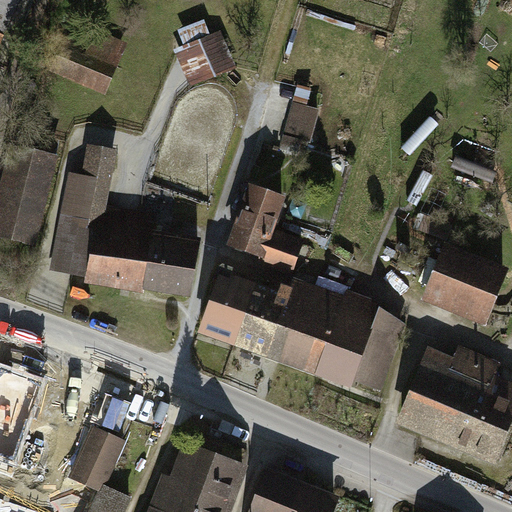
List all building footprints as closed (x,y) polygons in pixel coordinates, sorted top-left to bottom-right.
[(35,0),(0,0),(0,24),(14,30),(17,13),(31,16),(35,0)] [(180,50),(193,86),(230,76),(212,23),(189,31),(192,44),(180,50)] [(0,66),(13,37),(0,31),(0,66)] [(125,69),(69,41),(56,72),(111,97),(125,69)] [(304,150),(308,141),(319,142),(327,112),(297,105),(286,143),(304,150)] [(124,148),(90,142),(85,173),(73,171),(56,268),(202,294),(211,240),(156,230),(159,213),(113,205),(124,148)] [(70,162),(25,145),(0,222),(0,231),(45,246),(70,162)] [(294,198),(258,182),(234,245),(302,268),(313,242),(282,232),(294,198)] [(511,291),(511,262),(454,242),(434,298),(500,325),(511,291)] [(227,279),(205,338),(271,363),(293,303),(227,279)] [(293,303),(271,363),(371,400),(398,327),(298,290),(293,303)] [(453,364),(433,356),(403,429),(496,466),(511,426),(511,388),(495,382),(501,367),(459,350),(453,364)] [(0,457),(28,465),(45,403),(0,390),(0,457)] [(240,511),(257,467),(193,444),(181,476),(168,471),(152,511),(240,511)] [(277,471),(260,511),(347,511),(352,501),(277,471)] [(104,489),(94,511),(134,511),(138,504),(114,494),(104,489)]
